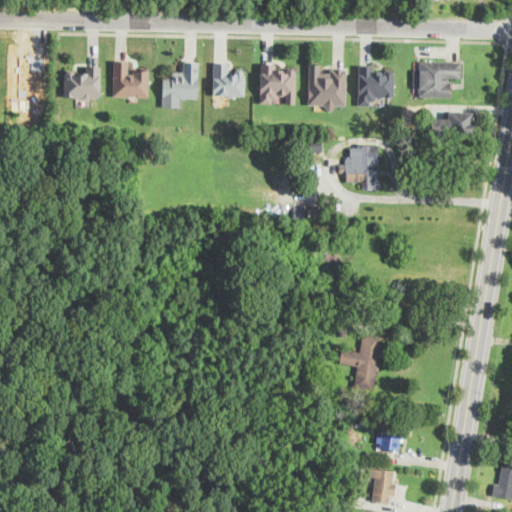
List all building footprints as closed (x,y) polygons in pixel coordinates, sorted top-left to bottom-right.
[(127,74),(132,74),(132,70),(149,70),(148,97),(112,96),(113,61),(127,61),(127,74)] [(461,62),(461,77),(448,77),(448,82),(451,82),(451,97),(419,96),(419,86),(413,85),(413,68),(418,69),(419,61),(461,62)] [(185,97),(185,99),(180,99),(180,98),(163,98),(162,78),(171,78),(171,71),(183,71),(183,62),(198,62),(198,97),(185,97)] [(232,72),(234,72),(234,69),(236,68),(241,68),(243,71),(243,73),(245,73),(245,95),(233,95),(233,97),(228,97),(228,96),(212,95),(212,62),(228,62),(228,72),(232,72)] [(278,62),(278,68),(287,68),(289,66),(293,66),(295,69),(294,103),(284,102),(284,94),(283,94),(283,95),(279,95),(279,93),(277,93),(277,96),(274,98),(271,98),(271,102),(260,101),(261,72),(260,72),(260,62),(278,62)] [(329,72),(329,67),(346,67),(346,104),(335,104),(335,107),(330,110),(323,103),(308,103),(308,63),(320,63),(320,72),(329,72)] [(76,97),(63,97),(63,73),(64,73),(64,72),(85,72),(85,66),(101,66),(100,97),(76,97)] [(394,73),(393,96),(383,95),(383,98),(376,97),(376,101),(370,100),(370,105),(358,105),(359,66),(371,66),(371,69),(390,70),(394,73)] [(472,112),(472,120),(475,120),(475,135),(431,134),(431,118),(448,118),(448,112),(472,112)] [(317,152),(311,152),(310,140),(322,139),(323,152),(317,152)] [(372,146),(373,170),(373,189),(364,190),(364,181),(348,181),(347,172),(341,172),(340,164),(354,164),(354,158),(352,158),(352,147),(372,146)] [(246,222),(246,235),(225,235),(225,222),(246,222)] [(315,245),(315,258),(313,258),(313,265),(311,264),(310,273),(290,272),(291,251),(295,251),(295,244),(315,245)] [(260,246),(260,253),(248,252),(249,245),(260,246)] [(383,350),(379,373),(377,373),(374,390),(355,387),(358,366),(340,363),(343,349),(360,352),(363,334),(383,337),(380,350),(383,350)] [(401,436),(401,440),(399,451),(381,448),(382,444),(378,443),(379,436),(382,437),(384,425),(403,427),(401,436)] [(511,498),(493,495),(495,484),(499,484),(504,458),(511,459),(511,498)] [(366,467),(365,475),(356,474),(357,466),(366,467)] [(395,488),(394,496),(391,496),(390,503),(373,501),(377,469),(394,471),(393,484),(396,484),(395,488)] [(371,503),(369,508),(358,505),(359,500),(371,503)]
